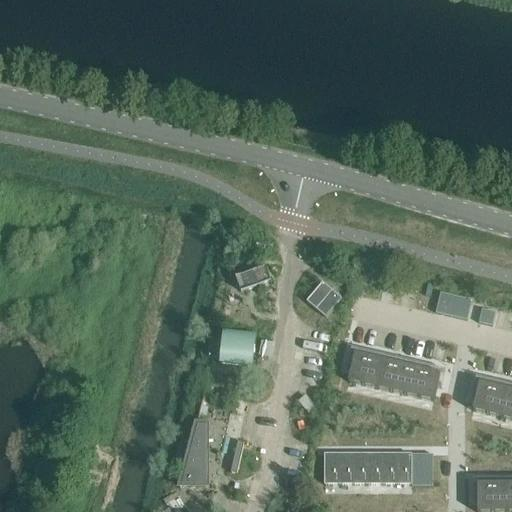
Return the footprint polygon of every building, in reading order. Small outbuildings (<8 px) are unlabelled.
[(236,279),(241,293),(271,282),(266,268),(236,279)] [(307,303),(326,319),(342,300),(323,284),(307,303)] [(255,348),(256,336),(224,333),(221,366),(253,369),(255,348)] [(350,376),(349,383),(434,403),(435,397),(437,389),(440,375),(355,356),(352,369),(350,376)] [(474,406),(473,412),(511,421),(511,392),(479,384),(476,398),(474,406)] [(198,420),(181,486),(206,486),(206,482),(206,474),(203,474),(203,466),(206,465),(206,421),(204,421),(198,420)] [(181,486),(180,489),(209,489),(209,426),(206,426),(206,465),(203,466),(203,474),(206,474),(206,486),(181,486)] [(238,477),(245,446),(239,445),(232,475),(238,477)] [(325,456),(324,486),(339,486),(339,456),(325,456)] [(354,456),(339,456),(339,486),(354,486),(354,456)] [(368,456),(354,456),(354,486),(368,486),(368,456)] [(383,456),(368,456),(368,486),(383,486),(383,456)] [(397,456),(383,456),(383,486),(397,486),(397,456)] [(412,456),(397,456),(397,486),(412,486),(412,456)] [(511,511),(511,485),(478,486),(478,499),(478,506),(477,511),(511,511)]
